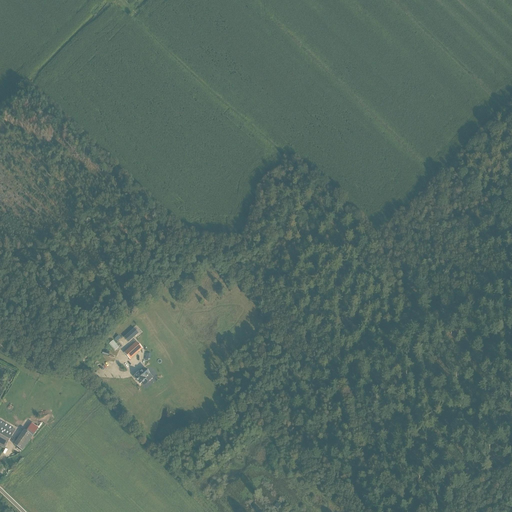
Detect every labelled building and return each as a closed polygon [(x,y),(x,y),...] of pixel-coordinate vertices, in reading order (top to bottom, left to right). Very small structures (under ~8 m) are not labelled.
[(135,329),(124,338),(129,343),(139,334),(135,329)] [(137,342),(124,354),(130,361),(143,349),(137,342)] [(135,365),(132,361),(122,369),(126,373),(135,365)] [(153,378),(145,369),(140,373),(139,372),(134,377),(140,384),(146,379),(148,382),(153,378)] [(32,436),(33,436),(38,428),(31,424),(26,432),(24,430),(13,445),(22,451),(32,436)] [(0,446),(5,449),(14,433),(0,425),(0,446)]
